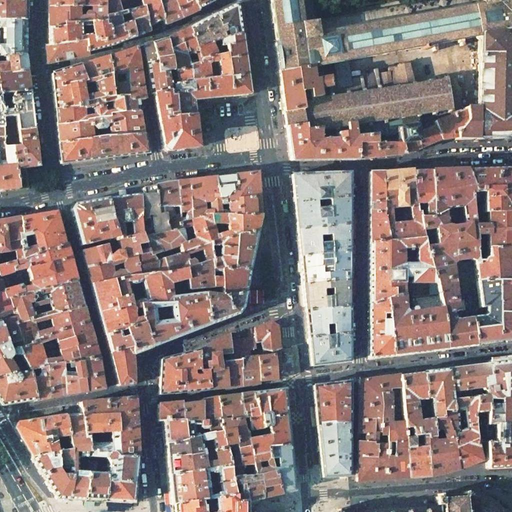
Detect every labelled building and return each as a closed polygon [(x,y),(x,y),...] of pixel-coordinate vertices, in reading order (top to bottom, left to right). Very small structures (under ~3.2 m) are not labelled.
[(0,0),(0,20),(24,21),(24,0),(0,0)] [(90,7),(104,7),(104,0),(46,0),(47,8),(77,8),(90,7)] [(104,0),(104,7),(104,12),(105,17),(119,13),(115,0),(140,0),(142,7),(147,27),(162,19),(156,0),(104,0)] [(197,11),(192,0),(156,0),(162,19),(164,25),(197,11)] [(192,0),(197,11),(215,2),(213,0),(192,0)] [(511,0),(268,0),(271,14),(273,31),(274,40),(275,44),(273,44),(273,48),(275,48),(276,59),(277,70),(276,70),(277,74),(278,72),(310,67),(333,63),(344,61),(354,60),(421,47),(425,47),(431,46),(461,40),(479,37),(511,30),(511,0)] [(240,35),(236,6),(234,5),(215,15),(223,39),(240,35)] [(77,8),(47,8),(47,22),(47,29),(62,28),(62,24),(106,22),(105,17),(104,12),(104,7),(90,7),(90,13),(88,13),(87,13),(86,13),(85,14),(84,14),(84,15),(83,17),(78,18),(77,8)] [(136,37),(148,32),(147,27),(142,7),(119,13),(105,17),(106,22),(110,46),(136,37)] [(189,28),(198,61),(225,55),(223,39),(215,15),(189,28)] [(0,57),(9,55),(24,56),(24,33),(24,21),(0,20),(0,57)] [(47,45),(85,40),(87,53),(100,50),(110,46),(106,22),(62,24),(62,28),(47,29),(47,38),(47,45)] [(166,39),(170,71),(175,71),(188,71),(188,66),(198,64),(198,61),(189,28),(166,39)] [(511,30),(479,37),(478,139),(487,139),(487,140),(490,140),(490,139),(498,139),(504,138),(504,140),(507,140),(507,138),(511,138),(511,30)] [(240,35),(223,39),(225,55),(242,52),(240,35)] [(455,139),(455,140),(461,140),(474,139),(474,141),(478,140),(478,139),(479,37),(461,40),(462,46),(464,110),(465,120),(455,134),(455,139)] [(151,43),(154,63),(156,75),(166,72),(170,71),(166,39),(151,43)] [(46,64),(87,56),(87,53),(85,40),(47,45),(44,46),(46,64)] [(431,46),(433,52),(462,46),(461,40),(431,46)] [(144,59),(145,64),(154,63),(151,43),(142,46),(144,59)] [(136,100),(142,100),(143,100),(143,99),(135,48),(107,57),(108,75),(109,98),(125,98),(126,101),(136,100)] [(191,101),(247,95),(248,94),(242,52),(225,55),(198,61),(198,64),(188,66),(188,71),(175,71),(175,80),(169,81),(166,82),(167,91),(168,97),(172,97),(173,116),(176,117),(193,115),(191,101)] [(9,55),(0,57),(0,75),(1,75),(12,75),(26,71),(25,64),(24,56),(9,55)] [(82,83),(108,75),(107,57),(78,66),(82,83)] [(344,61),(347,81),(357,79),(356,78),(354,60),(344,61)] [(281,94),(283,112),(295,110),(300,109),(299,99),(349,92),(347,81),(344,61),(333,63),(335,76),(312,80),(310,67),(278,72),(281,94)] [(145,64),(149,94),(152,94),(167,91),(166,82),(169,81),(168,75),(166,74),(166,72),(156,75),(154,63),(145,64)] [(350,138),(381,133),(381,135),(394,132),(396,142),(397,142),(396,135),(397,134),(397,130),(411,128),(411,126),(415,126),(417,127),(417,126),(416,117),(418,117),(418,114),(430,113),(430,116),(433,116),(433,112),(447,110),(447,113),(451,113),(450,110),(453,109),(454,109),(455,108),(456,107),(457,104),(457,102),(457,100),(458,98),(457,90),(456,88),(455,86),(454,84),(453,82),(452,82),(449,80),(449,78),(446,79),(445,76),(442,77),(443,80),(429,82),(428,79),(426,79),(426,82),(413,84),(412,81),(411,81),(409,73),(407,64),(404,64),(404,63),(398,64),(399,65),(396,65),(397,67),(387,69),(388,72),(376,74),(375,69),(372,70),(373,75),(358,77),(358,79),(357,79),(347,81),(349,92),(299,99),(300,109),(295,110),(283,112),(282,112),(282,114),(284,114),(285,121),(285,125),(284,125),(284,128),(286,128),(301,125),(302,132),(317,130),(317,132),(320,132),(320,129),(333,128),(334,130),(335,130),(337,130),(336,127),(347,126),(348,128),(349,128),(350,138)] [(54,110),(82,108),(82,105),(109,98),(108,75),(82,83),(78,66),(50,75),(52,93),(54,110)] [(12,75),(1,75),(0,75),(0,93),(29,92),(27,81),(26,75),(26,71),(12,75)] [(157,120),(162,148),(166,151),(196,147),(193,115),(176,117),(173,116),(172,97),(168,97),(167,91),(152,94),(157,120)] [(30,101),(29,92),(0,93),(0,127),(1,127),(0,118),(15,116),(16,131),(33,129),(30,101)] [(56,125),(83,122),(86,120),(100,119),(106,117),(107,115),(138,112),(136,100),(126,101),(125,98),(109,98),(82,105),(82,108),(54,110),(55,119),(56,125)] [(451,115),(433,122),(439,141),(447,140),(455,139),(455,134),(465,120),(464,110),(451,115)] [(58,145),(100,138),(142,136),(138,112),(107,115),(106,117),(100,119),(86,120),(83,122),(56,125),(57,137),(58,145)] [(9,127),(10,139),(11,147),(18,147),(18,141),(16,131),(15,116),(0,118),(1,127),(9,127)] [(425,146),(438,141),(439,141),(433,122),(432,121),(424,124),(423,126),(426,131),(415,135),(415,138),(414,139),(417,149),(425,146)] [(319,140),(317,132),(317,130),(302,132),(301,125),(286,128),(289,160),(290,161),(308,161),(355,160),(354,144),(396,142),(394,132),(381,135),(381,133),(350,138),(349,128),(348,128),(347,126),(336,127),(337,130),(335,130),(336,140),(334,139),(325,139),(319,140)] [(397,134),(396,135),(397,142),(400,142),(414,139),(414,137),(413,135),(415,135),(415,131),(417,131),(418,130),(417,127),(415,126),(411,126),(411,128),(397,130),(397,134)] [(0,191),(18,189),(16,169),(14,169),(11,147),(5,148),(4,146),(3,139),(3,137),(1,127),(0,127),(0,191)] [(33,129),(16,131),(18,141),(34,139),(34,134),(33,129)] [(100,138),(58,145),(60,164),(146,154),(142,136),(100,138)] [(34,139),(18,141),(18,147),(11,147),(14,169),(16,169),(22,168),(37,166),(36,151),(34,139)] [(414,139),(400,142),(402,155),(411,151),(417,149),(414,139)] [(379,157),(402,155),(400,142),(397,142),(396,142),(354,144),(355,160),(379,157)] [(22,168),(16,169),(18,189),(26,188),(24,172),(22,168)] [(471,212),(511,211),(511,168),(464,170),(472,192),(469,192),(471,212)] [(471,212),(469,192),(472,192),(464,170),(455,170),(429,171),(431,217),(418,220),(423,239),(433,281),(434,281),(437,295),(442,313),(451,311),(457,310),(451,264),(454,262),(458,261),(468,259),(472,261),(473,263),(476,263),(474,247),(471,212)] [(417,213),(415,213),(414,207),(413,207),(410,171),(381,174),(381,207),(387,242),(404,240),(423,239),(418,220),(417,213)] [(410,171),(413,207),(414,207),(415,213),(417,213),(418,220),(431,217),(429,171),(410,171)] [(367,173),(368,243),(387,242),(381,207),(381,174),(381,172),(367,173)] [(256,173),(186,181),(189,220),(215,215),(236,217),(245,217),(259,215),(257,189),(256,173)] [(347,173),(291,175),(292,190),(293,203),(348,198),(347,180),(347,173)] [(175,182),(179,216),(180,221),(189,220),(186,181),(179,181),(175,182)] [(179,216),(175,182),(164,183),(160,184),(154,186),(157,215),(166,214),(168,232),(181,229),(180,221),(179,216)] [(139,195),(138,219),(140,235),(145,237),(168,232),(166,214),(157,215),(154,186),(147,187),(141,189),(143,196),(139,195)] [(140,235),(138,219),(139,195),(119,197),(106,199),(117,238),(117,240),(134,238),(140,235)] [(348,198),(293,203),(295,218),(296,230),(348,225),(348,198)] [(80,246),(117,238),(106,199),(86,202),(73,205),(70,210),(80,246)] [(474,247),(511,248),(511,211),(471,212),(474,247)] [(19,219),(18,251),(19,260),(65,245),(56,212),(31,216),(19,219)] [(259,215),(245,217),(236,217),(215,215),(189,220),(180,221),(181,229),(168,232),(145,237),(140,235),(141,238),(148,253),(134,257),(137,276),(166,273),(163,260),(195,247),(208,242),(215,238),(255,234),(257,225),(259,215)] [(0,264),(19,260),(18,251),(19,219),(0,221),(0,264)] [(348,225),(296,230),(299,257),(348,253),(348,225)] [(255,234),(215,238),(208,242),(209,246),(218,245),(220,249),(218,252),(210,252),(214,270),(247,271),(251,252),(255,234)] [(105,246),(81,251),(83,262),(85,268),(134,257),(148,253),(141,238),(140,235),(134,238),(117,240),(118,244),(110,244),(112,249),(118,247),(119,252),(114,251),(111,255),(107,255),(105,246)] [(387,242),(368,243),(367,305),(384,300),(384,299),(401,295),(401,277),(409,277),(411,298),(437,295),(434,281),(433,281),(423,239),(404,240),(387,242)] [(186,269),(187,280),(188,290),(220,287),(219,296),(243,293),(245,280),(247,271),(214,270),(210,252),(209,246),(208,242),(195,247),(163,260),(166,273),(186,269)] [(65,245),(19,260),(0,264),(0,275),(15,271),(15,272),(16,273),(17,274),(18,274),(19,274),(25,272),(30,287),(23,289),(22,288),(21,288),(20,287),(20,286),(2,291),(0,283),(0,312),(11,309),(8,300),(75,281),(68,258),(65,245)] [(475,281),(511,280),(511,248),(474,247),(476,263),(473,263),(475,281)] [(299,259),(302,284),(347,280),(348,253),(299,257),(299,259)] [(134,257),(85,268),(88,279),(90,285),(126,277),(137,276),(134,257)] [(141,323),(138,307),(171,303),(170,298),(168,285),(187,280),(186,269),(166,273),(137,276),(126,277),(90,285),(97,313),(103,336),(141,323)] [(347,280),(302,284),(304,310),(304,311),(348,307),(347,280)] [(511,280),(475,281),(478,307),(479,308),(480,308),(485,307),(485,314),(481,316),(471,317),(474,346),(511,340),(511,280)] [(37,319),(51,314),(82,308),(78,293),(75,281),(8,300),(11,309),(13,308),(16,316),(19,322),(37,319)] [(207,325),(235,314),(240,308),(243,293),(219,296),(201,294),(207,325)] [(178,336),(207,325),(201,294),(189,296),(170,298),(171,303),(138,307),(141,323),(149,347),(178,336)] [(401,295),(384,299),(384,300),(390,357),(446,349),(442,313),(437,295),(411,298),(412,309),(409,309),(410,312),(405,313),(402,310),(401,295)] [(368,333),(368,359),(390,357),(384,300),(367,305),(368,333)] [(348,307),(304,311),(305,314),(307,339),(348,335),(348,307)] [(36,339),(52,333),(87,323),(84,314),(82,308),(51,314),(37,319),(19,322),(16,316),(0,320),(0,325),(11,350),(17,348),(36,342),(36,339)] [(442,313),(446,349),(469,347),(474,346),(471,317),(466,318),(456,319),(452,318),(451,311),(442,313)] [(90,336),(87,323),(52,333),(36,339),(36,342),(17,348),(28,372),(44,368),(61,364),(61,366),(67,365),(77,362),(97,359),(90,336)] [(107,353),(129,348),(131,354),(149,347),(141,323),(103,336),(107,353)] [(269,323),(255,328),(255,349),(249,349),(249,358),(255,358),(269,357),(271,357),(270,352),(279,349),(277,334),(275,326),(269,323)] [(0,378),(28,372),(17,348),(11,350),(0,325),(0,378)] [(227,335),(227,360),(237,359),(249,358),(249,349),(255,349),(255,328),(247,330),(227,335)] [(206,371),(222,367),(221,360),(227,360),(227,335),(224,336),(217,338),(211,342),(205,344),(196,350),(197,369),(199,371),(206,371)] [(309,360),(310,367),(348,362),(348,335),(307,339),(308,346),(309,360)] [(132,384),(131,354),(129,348),(107,353),(116,386),(117,387),(131,384),(132,384)] [(279,349),(270,352),(271,357),(274,380),(282,371),(281,360),(279,349)] [(157,395),(208,390),(206,371),(199,371),(197,369),(196,350),(159,360),(157,395)] [(269,357),(255,358),(257,383),(274,380),(271,357),(269,357)] [(257,383),(255,358),(249,358),(237,359),(240,387),(257,385),(257,383)] [(67,365),(61,366),(63,395),(64,395),(84,391),(102,388),(97,359),(77,362),(78,366),(67,368),(67,365)] [(222,367),(225,388),(225,389),(240,387),(237,359),(227,360),(221,360),(222,367)] [(511,361),(421,372),(424,400),(429,399),(432,419),(446,418),(446,412),(451,412),(450,400),(470,398),(472,400),(474,400),(474,403),(487,402),(511,400),(511,361)] [(61,364),(44,368),(48,398),(63,395),(61,366),(61,364)] [(206,371),(208,390),(225,388),(222,367),(206,371)] [(28,372),(34,400),(34,401),(48,398),(44,368),(28,372)] [(9,404),(34,400),(28,372),(0,378),(0,405),(0,406),(9,404)] [(400,404),(402,424),(403,438),(426,437),(426,435),(432,435),(431,420),(431,419),(418,420),(416,401),(424,400),(421,372),(398,376),(399,394),(400,404)] [(403,438),(402,424),(397,424),(389,424),(388,394),(399,394),(398,376),(398,375),(358,381),(357,396),(356,434),(356,443),(355,465),(355,481),(357,481),(395,479),(396,479),(407,478),(403,438)] [(314,408),(316,427),(347,423),(347,382),(311,386),(314,408)] [(273,391),(251,394),(256,416),(260,416),(260,419),(261,422),(262,428),(264,437),(250,439),(253,456),(267,453),(266,448),(287,445),(284,416),(282,390),(273,391)] [(251,393),(236,395),(242,419),(246,418),(248,431),(262,428),(261,422),(260,419),(260,416),(256,416),(251,394),(251,393)] [(245,433),(243,429),(240,419),(242,419),(236,395),(216,398),(219,418),(219,424),(220,431),(224,449),(227,459),(227,466),(227,467),(239,467),(233,442),(246,440),(245,433)] [(107,462),(136,462),(136,457),(133,399),(132,398),(122,399),(97,401),(79,403),(80,414),(82,435),(85,435),(89,457),(104,458),(107,462)] [(201,407),(198,421),(206,420),(207,428),(208,431),(208,435),(220,431),(219,424),(219,418),(216,398),(200,400),(200,402),(201,407)] [(474,443),(472,424),(473,414),(474,403),(474,400),(472,400),(470,398),(450,400),(451,412),(446,412),(446,418),(449,418),(450,441),(453,458),(455,470),(478,461),(474,443)] [(486,424),(485,443),(486,461),(486,469),(511,466),(511,400),(487,402),(486,424)] [(160,404),(157,405),(157,422),(162,422),(176,420),(180,405),(180,402),(160,404)] [(191,403),(180,405),(176,420),(198,421),(201,407),(200,402),(191,403)] [(487,402),(474,403),(473,414),(472,424),(486,424),(487,402)] [(400,404),(394,404),(394,416),(398,416),(397,424),(402,424),(400,404)] [(80,414),(63,416),(70,450),(56,451),(56,455),(57,469),(67,469),(71,469),(71,480),(68,499),(75,500),(83,500),(87,472),(85,472),(76,471),(76,457),(89,457),(85,435),(82,435),(80,414)] [(49,458),(52,458),(54,455),(56,455),(56,451),(70,450),(63,416),(34,420),(16,424),(13,428),(24,446),(31,457),(48,454),(49,458)] [(426,437),(427,461),(428,477),(455,470),(453,458),(450,441),(449,418),(446,418),(432,419),(431,419),(431,420),(432,435),(426,435),(426,437)] [(198,421),(176,420),(162,422),(164,444),(193,437),(192,425),(197,425),(198,426),(199,427),(200,428),(202,429),(203,429),(206,429),(207,428),(206,420),(198,421)] [(318,454),(321,478),(347,476),(347,423),(316,427),(318,454)] [(472,424),(474,443),(485,443),(486,424),(472,424)] [(193,437),(164,444),(165,460),(224,449),(220,431),(208,435),(198,436),(193,437)] [(403,438),(407,478),(428,477),(427,461),(426,437),(403,438)] [(239,467),(227,467),(229,478),(258,476),(253,456),(250,439),(246,440),(233,442),(239,467)] [(288,448),(287,445),(266,448),(267,453),(271,471),(278,494),(292,491),(288,448)] [(224,449),(165,460),(167,475),(227,466),(227,459),(224,449)] [(267,453),(253,456),(258,476),(259,482),(260,499),(261,498),(263,498),(278,494),(271,471),(267,453)] [(48,454),(31,457),(45,481),(55,498),(68,499),(71,480),(71,469),(67,469),(67,474),(60,474),(57,469),(56,455),(54,455),(52,458),(49,458),(48,454)] [(88,465),(87,472),(95,473),(96,462),(88,462),(88,465)] [(107,462),(107,472),(111,472),(112,473),(113,473),(113,474),(113,475),(112,482),(133,482),(136,462),(107,462)] [(227,466),(167,475),(168,484),(168,490),(230,481),(229,478),(227,467),(227,466)] [(87,472),(83,500),(92,501),(102,501),(104,482),(105,473),(95,473),(87,472)] [(107,472),(105,473),(104,482),(112,482),(113,475),(113,474),(113,473),(112,473),(111,472),(107,472)] [(258,476),(229,478),(230,481),(233,496),(234,501),(245,501),(247,501),(260,499),(259,482),(258,476)] [(170,505),(200,499),(233,496),(230,481),(168,490),(170,505)] [(118,502),(131,503),(133,482),(112,482),(104,482),(102,501),(118,502)] [(465,491),(437,494),(437,496),(434,497),(435,502),(426,503),(426,499),(423,500),(423,503),(338,509),(338,511),(332,511),(331,511),(504,511),(505,509),(489,497),(465,491)] [(245,511),(245,501),(234,501),(233,496),(200,499),(170,505),(170,511),(245,511)]
